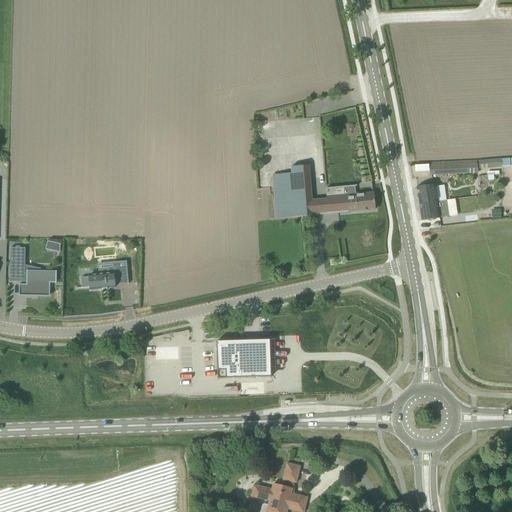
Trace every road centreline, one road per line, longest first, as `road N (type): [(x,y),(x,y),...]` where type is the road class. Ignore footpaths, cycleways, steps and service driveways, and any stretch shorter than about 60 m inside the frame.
road 1 (tertiary): [(412,263),(104,331),(0,327)]
road 2 (secondary): [(412,263),(357,0)]
road 3 (primary): [(0,431),(251,422)]
road 4 (primary): [(251,422),(399,429)]
road 5 (primary): [(398,408),(251,422)]
